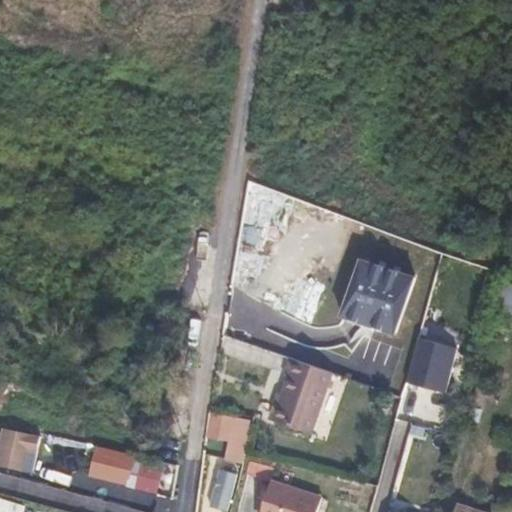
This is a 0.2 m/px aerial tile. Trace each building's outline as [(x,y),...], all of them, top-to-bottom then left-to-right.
[(451,345),(413,335),(401,379),(439,389),(451,345)] [(294,362),(273,424),(310,437),(332,374),(294,362)] [(252,419),(212,411),(209,432),(248,439),(252,419)] [(65,447),(67,438),(34,430),(25,468),(49,474),(58,446),(65,447)] [(133,456),(96,447),(88,477),(126,486),(133,456)] [(321,511),(326,490),(276,476),(266,511),(321,511)] [(21,511),(24,505),(0,498),(0,511),(21,511)]
